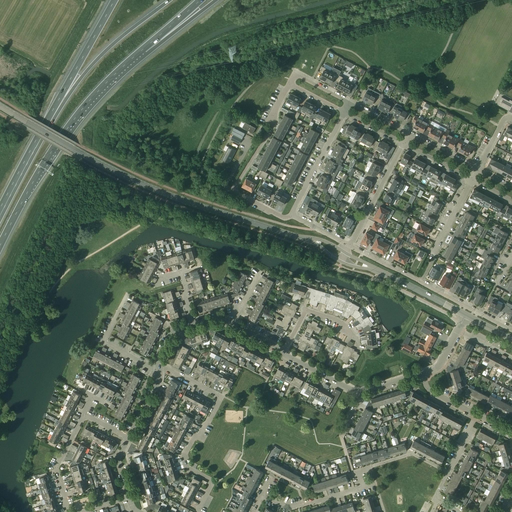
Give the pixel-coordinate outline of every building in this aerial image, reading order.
[(322,74),(320,78),(325,81),(331,71),(322,66),(319,72),(322,74)] [(339,75),(331,71),(325,81),(331,84),(333,79),(336,81),(339,75)] [(339,83),(337,87),(342,90),(348,80),(339,75),(336,81),(339,83)] [(348,80),(342,90),(348,93),(350,88),(353,90),(356,84),(348,80)] [(368,88),(367,90),(364,89),(361,95),(363,96),(362,99),(364,100),(364,101),(367,103),(373,91),(368,88)] [(373,91),(367,103),(370,104),(370,103),(372,104),(374,102),(376,103),(379,97),(381,95),(373,91)] [(290,106),(296,96),(291,93),(286,102),(291,105),(290,106)] [(301,98),(296,96),(290,106),(296,109),(296,108),(297,107),(301,98)] [(379,109),(382,111),(389,98),(384,96),(382,98),(379,97),(376,103),(379,105),(378,107),(379,108),(379,109)] [(511,102),(501,97),(497,105),(509,111),(511,112),(511,102)] [(389,98),(382,111),(385,112),(386,111),(388,112),(389,110),(392,111),(395,105),(392,104),(394,101),(389,98)] [(305,114),(311,104),(306,101),(300,111),(305,114)] [(316,106),(311,104),(305,114),(310,116),(316,106)] [(395,105),(392,111),(394,113),(393,115),(395,116),(394,117),(397,119),(403,109),(404,107),(399,104),(398,106),(395,105)] [(320,122),(325,111),(321,109),(315,119),(320,122)] [(407,112),(402,110),(397,119),(401,120),(401,119),(403,120),(404,118),(407,119),(410,113),(407,112)] [(331,114),(325,111),(320,122),(322,120),(326,122),(331,114)] [(285,115),(282,120),(290,124),(293,119),(285,115)] [(418,130),(423,120),(423,119),(419,117),(418,117),(415,116),(412,121),(415,123),(413,127),(418,130)] [(238,125),(248,130),(251,125),(240,119),(238,125)] [(282,120),(279,125),(288,129),(290,124),(282,120)] [(423,120),(418,130),(423,132),(425,128),(428,129),(430,124),(428,122),(427,123),(423,120)] [(432,121),(430,124),(428,129),(430,131),(428,135),(433,138),(439,125),(432,121)] [(279,125),(277,130),(285,134),(288,129),(279,125)] [(345,133),(350,135),(355,126),(351,125),(351,126),(349,125),(348,127),(345,126),(342,132),(345,134),(345,133)] [(440,136),(443,137),(445,132),(447,129),(439,125),(433,138),(438,140),(440,136)] [(354,139),(357,140),(360,134),(358,133),(359,130),(357,129),(358,128),(355,126),(350,135),(355,138),(354,139)] [(505,135),(509,137),(511,130),(511,129),(508,127),(506,130),(504,129),(499,139),(502,141),(505,135)] [(311,129),(308,134),(316,138),(319,133),(311,129)] [(285,134),(277,130),(274,135),(282,139),(285,134)] [(234,136),(233,135),(231,139),(239,144),(244,134),(237,131),(236,134),(235,133),(234,136)] [(443,143),(448,145),(453,136),(448,134),(448,133),(445,132),(443,137),(445,139),(443,143)] [(360,141),(365,143),(370,135),(367,133),(366,134),(364,133),(363,135),(360,134),(357,140),(360,142),(360,141)] [(308,134),(306,138),(314,143),(316,138),(308,134)] [(370,147),(373,148),(376,142),(373,141),(374,138),(372,137),(373,136),(370,135),(365,143),(370,146),(370,147)] [(453,136),(448,145),(453,148),(455,144),(458,145),(461,140),(458,138),(457,139),(453,136)] [(273,137),(270,142),(278,146),(281,141),(273,137)] [(311,147),(314,143),(306,138),(305,139),(303,137),(300,141),(303,143),(311,147)] [(458,151),(463,153),(468,144),(463,142),(463,141),(461,140),(458,145),(460,147),(458,151)] [(376,149),(381,151),(385,143),(382,141),(382,142),(380,141),(378,144),(376,142),(373,148),(375,150),(376,149)] [(270,142),(268,147),(276,151),(278,146),(270,142)] [(336,145),(334,148),(347,155),(349,150),(346,149),(348,146),(342,142),(340,145),(338,144),(337,146),(336,145)] [(311,147),(303,143),(300,148),(309,153),(311,147)] [(388,144),(385,143),(381,151),(380,154),(384,156),(384,157),(387,159),(388,157),(389,158),(393,151),(388,148),(390,146),(388,145),(388,144)] [(468,144),(463,153),(468,156),(470,152),(473,153),(476,148),(473,146),(472,147),(468,144)] [(229,147),(222,160),(229,163),(236,150),(229,147)] [(268,147),(265,152),(273,156),(276,151),(268,147)] [(347,155),(334,148),(333,151),(334,152),(333,154),(335,155),(334,158),(343,162),(347,155)] [(299,151),(297,156),(305,160),(307,155),(299,151)] [(265,152),(263,156),(271,161),(273,156),(265,152)] [(408,167),(411,161),(408,160),(410,156),(405,153),(400,162),(405,165),(408,167)] [(263,156),(260,161),(268,165),(271,161),(263,156)] [(297,156),(294,161),(302,165),(305,160),(297,156)] [(328,160),(326,164),(335,168),(338,163),(341,165),(343,162),(334,158),(332,160),(330,159),(329,161),(328,160)] [(487,166),(492,168),(496,161),(491,158),(487,166)] [(373,162),(370,167),(379,172),(380,169),(379,168),(380,166),(378,165),(379,162),(373,159),(372,162),(373,162)] [(411,168),(416,170),(420,161),(416,159),(413,163),(411,161),(408,167),(411,168)] [(268,165),(260,161),(258,166),(266,170),(268,165)] [(294,161),(292,165),(300,170),(302,165),(294,161)] [(425,164),(420,161),(416,170),(420,173),(423,175),(426,169),(423,168),(425,164)] [(501,163),(496,161),(492,168),(497,171),(501,163)] [(501,173),(505,166),(501,163),(497,171),(501,173)] [(327,171),(326,173),(332,176),(333,174),(333,173),(335,168),(326,164),(325,167),(326,167),(325,169),(327,171)] [(292,165),(289,170),(297,174),(300,170),(292,165)] [(426,169),(423,175),(426,176),(431,178),(435,169),(431,166),(428,171),(426,169)] [(510,168),(505,166),(501,173),(506,176),(510,168)] [(367,171),(365,174),(371,178),(373,175),(375,176),(376,174),(377,175),(379,172),(370,167),(367,172),(367,171)] [(437,185),(438,183),(441,177),(438,176),(440,172),(435,169),(431,178),(429,181),(437,185)] [(289,170),(286,175),(295,179),(297,174),(289,170)] [(334,178),(332,176),(326,173),(324,176),(322,175),(321,176),(320,176),(318,179),(327,184),(330,185),(334,178)] [(359,181),(371,187),(372,184),(371,183),(372,181),(370,180),(371,178),(365,174),(364,177),(361,176),(359,181)] [(443,179),(441,177),(438,183),(437,185),(438,185),(439,183),(441,184),(446,186),(450,177),(446,174),(443,179)] [(295,179),(286,175),(284,180),(292,184),(295,179)] [(247,189),(253,178),(248,176),(242,187),(245,188),(247,189)] [(450,188),(449,191),(454,193),(458,184),(456,182),(456,181),(455,181),(455,180),(450,177),(446,186),(450,188)] [(258,181),(253,178),(247,189),(249,190),(249,191),(252,192),(258,181)] [(319,186),(318,189),(324,192),(325,189),(324,188),(327,184),(318,179),(316,182),(318,183),(317,185),(319,186)] [(394,179),(392,184),(401,189),(403,190),(405,185),(404,184),(405,181),(400,179),(399,181),(394,179)] [(357,190),(363,193),(365,190),(367,192),(368,190),(369,190),(371,187),(359,181),(354,188),(357,190)] [(401,189),(392,184),(389,189),(393,191),(392,194),(398,197),(399,194),(398,193),(401,189)] [(262,195),(268,185),(267,187),(262,185),(257,193),(262,195)] [(273,188),(268,185),(262,195),(267,198),(273,188)] [(470,197),(475,199),(479,192),(474,189),(472,193),(471,192),(469,196),(470,196),(470,197)] [(277,203),(283,193),(278,190),(272,201),(277,203)] [(354,192),(351,197),(363,202),(364,199),(363,199),(364,197),(362,196),(363,193),(357,190),(355,193),(354,192)] [(480,202),(483,194),(479,192),(475,199),(480,202)] [(283,193),(277,203),(282,206),(287,198),(282,195),(283,193)] [(400,198),(398,197),(392,194),(391,196),(386,194),(384,199),(393,204),(395,199),(398,200),(400,198)] [(483,206),(484,204),(488,197),(483,194),(480,202),(478,204),(483,206)] [(309,204),(305,210),(311,213),(316,204),(312,202),(314,199),(309,196),(306,203),(309,204)] [(350,202),(349,205),(355,208),(356,206),(359,207),(360,205),(361,206),(363,202),(351,197),(349,201),(350,202)] [(433,200),(431,204),(440,209),(442,204),(438,202),(440,199),(434,197),(433,199),(433,200)] [(489,207),(493,199),(488,197),(484,204),(489,207)] [(489,207),(494,209),(498,202),(493,199),(489,207)] [(316,204),(311,213),(317,216),(320,210),(322,211),(325,205),(317,201),(316,204)] [(497,216),(500,217),(503,210),(501,208),(503,204),(498,202),(494,209),(499,212),(498,214),(497,216)] [(428,209),(426,212),(432,214),(433,212),(437,214),(440,209),(431,204),(428,209)] [(377,209),(376,212),(386,217),(388,213),(392,215),(394,210),(388,207),(386,209),(380,206),(378,209),(377,209)] [(328,214),(325,220),(330,223),(335,214),(330,211),(331,209),(329,207),(326,213),(328,214)] [(508,219),(509,217),(511,211),(511,209),(508,207),(506,211),(503,210),(500,217),(502,218),(503,216),(508,219)] [(375,215),(374,218),(380,222),(378,224),(385,228),(388,223),(384,221),(386,217),(376,212),(374,215),(375,215)] [(430,217),(432,214),(426,212),(425,214),(425,215),(423,220),(432,224),(435,219),(430,217)] [(465,213),(463,216),(472,221),(475,216),(477,214),(475,213),(473,215),(467,212),(466,213),(465,213)] [(335,214),(330,223),(336,226),(339,220),(342,221),(345,216),(342,214),(341,217),(335,214)] [(462,220),(462,221),(470,226),(472,227),(475,222),(472,221),(463,216),(461,220),(462,220)] [(347,217),(342,225),(347,228),(344,233),(347,234),(348,234),(350,235),(358,219),(354,217),(353,220),(347,217)] [(460,222),(458,226),(467,230),(470,226),(462,221),(461,223),(460,222)] [(413,228),(412,231),(422,236),(424,234),(426,235),(428,232),(429,233),(431,230),(429,229),(430,229),(419,223),(416,230),(413,228)] [(464,235),(467,230),(458,226),(456,229),(457,230),(455,234),(464,238),(465,236),(464,235)] [(493,232),(497,234),(506,239),(508,235),(507,235),(508,233),(506,232),(507,230),(500,226),(499,229),(496,227),(493,232)] [(373,236),(366,233),(361,242),(364,243),(363,244),(366,246),(367,245),(368,245),(373,236)] [(372,247),(375,249),(374,250),(377,252),(383,241),(379,239),(381,236),(376,233),(373,240),(375,241),(372,247)] [(424,239),(420,237),(415,234),(413,238),(409,236),(406,242),(417,247),(418,244),(421,246),(422,243),(424,243),(425,241),(424,240),(424,239)] [(452,237),(450,241),(459,245),(462,241),(464,238),(455,234),(453,238),(452,237)] [(504,242),(506,239),(497,234),(495,239),(503,243),(503,242),(504,242)] [(397,237),(394,243),(400,246),(402,240),(397,237)] [(503,243),(495,239),(492,244),(501,248),(503,245),(502,244),(503,243)] [(387,243),(383,241),(377,252),(380,254),(381,252),(384,254),(387,248),(390,249),(394,242),(389,240),(387,243)] [(459,245),(450,241),(448,244),(449,245),(449,246),(457,250),(459,252),(462,247),(459,245)] [(501,248),(492,244),(490,248),(489,248),(487,251),(493,254),(494,251),(498,253),(498,251),(499,252),(501,248)] [(447,247),(445,250),(454,255),(457,250),(449,246),(448,247),(447,247)] [(176,248),(177,253),(180,264),(185,262),(182,251),(181,247),(176,248)] [(188,250),(182,251),(185,262),(191,260),(194,259),(191,249),(188,250)] [(398,250),(397,251),(394,258),(405,263),(406,261),(408,262),(410,258),(411,259),(413,255),(406,252),(402,250),(398,250)] [(452,260),(451,260),(454,255),(445,250),(443,254),(444,254),(444,256),(447,258),(445,260),(451,263),(452,260)] [(492,256),(493,254),(487,251),(486,253),(487,254),(484,259),(493,263),(495,260),(494,259),(495,258),(492,256)] [(177,253),(172,255),(175,265),(180,264),(177,253)] [(167,256),(170,267),(175,265),(172,255),(167,256)] [(149,259),(146,264),(156,269),(159,264),(160,263),(159,259),(153,256),(151,260),(149,259)] [(161,256),(158,257),(159,259),(160,263),(163,263),(165,269),(170,267),(167,256),(161,258),(161,256)] [(491,267),(493,263),(484,259),(482,263),(490,268),(490,266),(491,267)] [(489,269),(490,268),(482,263),(479,262),(477,267),(488,273),(490,269),(489,269)] [(144,268),(154,274),(156,269),(146,264),(144,268)] [(433,267),(429,275),(439,280),(444,269),(439,266),(437,270),(433,267)] [(486,276),(488,273),(477,267),(475,266),(473,271),(475,272),(474,275),(478,277),(480,278),(481,275),(485,277),(485,276),(486,276)] [(144,268),(141,273),(151,278),(154,274),(144,268)] [(201,269),(200,269),(189,273),(192,281),(202,277),(201,272),(202,272),(201,269)] [(240,271),(237,277),(246,281),(249,276),(240,271)] [(444,275),(440,283),(450,289),(458,274),(454,272),(452,275),(450,274),(448,277),(444,275)] [(151,278),(141,273),(139,278),(149,283),(151,278)] [(272,288),(275,282),(277,283),(278,280),(268,275),(264,283),(272,288)] [(192,281),(193,286),(204,282),(202,277),(192,281)] [(243,287),(246,281),(237,277),(234,283),(240,286),(243,287)] [(456,289),(455,291),(461,294),(465,285),(466,283),(465,281),(463,280),(461,280),(462,278),(459,277),(453,288),(456,289)] [(204,282),(193,286),(195,291),(205,288),(204,282)] [(296,299),(301,285),(293,282),(289,292),(294,293),(292,298),(296,299)] [(240,286),(234,283),(231,288),(237,292),(240,293),(241,291),(243,287),(240,286)] [(269,293),(272,288),(264,283),(261,289),(269,293)] [(471,288),(465,285),(461,294),(466,297),(469,291),(472,292),(475,286),(473,284),(471,288)] [(301,285),(296,300),(300,301),(301,297),(301,296),(301,295),(303,296),(303,297),(306,298),(307,294),(309,287),(301,285)] [(307,294),(306,298),(308,299),(309,298),(311,299),(311,300),(310,299),(309,304),(313,305),(317,290),(309,287),(307,294)] [(487,297),(481,294),(483,290),(478,288),(474,295),(476,297),(474,301),(480,304),(483,298),(486,299),(487,297)] [(164,298),(175,295),(173,289),(162,293),(164,298)] [(261,289),(258,294),(266,299),(269,293),(261,289)] [(318,302),(322,304),(326,293),(317,290),(313,305),(317,306),(318,302)] [(334,295),(329,310),(333,311),(334,307),(336,308),(339,309),(343,298),(344,296),(335,292),(334,295)] [(326,293),(322,304),(327,305),(325,309),(329,310),(334,295),(326,293)] [(227,294),(221,296),(224,305),(230,303),(229,299),(228,295),(227,294)] [(264,304),(266,299),(258,294),(255,300),(257,301),(263,305),(264,304)] [(164,298),(166,303),(176,300),(175,295),(164,298)] [(221,296),(215,298),(218,307),(224,305),(221,296)] [(343,298),(339,309),(343,311),(341,315),(344,316),(352,303),(346,300),(348,297),(345,296),(343,298)] [(488,308),(493,311),(499,300),(498,298),(495,297),(494,297),(491,296),(488,301),(491,302),(488,308)] [(209,299),(212,309),(218,307),(215,298),(209,299)] [(209,299),(203,301),(206,311),(212,309),(209,299)] [(131,304),(130,305),(138,310),(141,304),(143,305),(144,302),(143,302),(140,300),(138,303),(133,300),(131,304)] [(178,305),(176,300),(166,303),(167,309),(178,305)] [(499,300),(493,311),(498,314),(501,308),(504,309),(506,304),(499,300)] [(206,311),(203,301),(197,303),(200,312),(206,311)] [(266,306),(264,304),(263,305),(257,301),(254,307),(263,311),(266,306)] [(283,307),(295,314),(297,310),(296,309),(298,306),(292,303),(290,306),(285,303),(284,305),(282,304),(280,306),(283,307)] [(352,303),(344,316),(348,318),(350,315),(351,316),(354,317),(359,311),(358,311),(359,307),(352,303)] [(129,307),(127,311),(135,316),(136,315),(137,316),(140,311),(138,310),(130,305),(129,307)] [(167,309),(169,314),(180,310),(178,305),(167,309)] [(254,307),(251,312),(260,317),(263,311),(254,307)] [(290,321),(292,317),(293,318),(295,314),(283,307),(281,311),(286,314),(284,318),(290,321)] [(357,321),(353,323),(356,326),(368,318),(363,311),(362,308),(359,311),(354,317),(356,319),(357,321)] [(180,310),(169,314),(170,319),(181,316),(180,310)] [(125,315),(124,317),(132,321),(135,316),(127,311),(125,315)] [(257,323),(260,317),(251,312),(248,318),(257,323)] [(156,315),(152,323),(161,327),(165,320),(156,315)] [(368,318),(356,326),(358,330),(362,327),(363,328),(362,329),(363,331),(371,328),(370,327),(373,325),(371,323),(374,321),(371,316),(368,318)] [(123,319),(121,323),(123,324),(123,323),(130,327),(132,321),(124,317),(123,319)] [(425,321),(423,326),(430,330),(431,327),(439,331),(442,325),(433,320),(428,317),(425,321)] [(275,322),(287,329),(289,325),(288,324),(290,321),(284,318),(282,321),(277,318),(275,322)] [(308,327),(306,330),(312,333),(314,330),(319,332),(321,328),(317,326),(318,323),(313,320),(311,323),(309,322),(307,326),(308,327)] [(285,333),(287,329),(275,322),(273,326),(278,329),(276,333),(272,331),(271,333),(281,338),(284,332),(285,333)] [(121,327),(120,329),(129,334),(132,328),(130,327),(123,323),(123,324),(121,327)] [(149,328),(151,329),(158,333),(158,332),(161,327),(152,323),(149,328)] [(360,336),(361,340),(377,338),(375,329),(371,330),(371,328),(363,331),(364,334),(366,334),(366,335),(360,336)] [(119,331),(117,335),(126,339),(129,334),(120,329),(119,331)] [(160,334),(158,332),(158,333),(151,329),(148,335),(157,339),(160,334)] [(213,329),(209,330),(210,334),(214,336),(212,340),(217,343),(222,333),(217,330),(213,329)] [(205,330),(200,332),(203,343),(208,341),(210,340),(210,336),(210,334),(209,330),(205,331),(205,330)] [(303,333),(301,337),(316,345),(318,341),(310,337),(312,333),(306,330),(304,334),(303,333)] [(200,332),(195,334),(198,344),(203,343),(200,332)] [(227,335),(222,333),(217,343),(221,345),(227,335)] [(183,337),(184,339),(189,345),(191,348),(194,346),(198,344),(195,334),(183,337)] [(424,345),(431,348),(436,337),(430,334),(425,343),(420,340),(418,343),(419,344),(424,346),(424,345)] [(148,335),(145,341),(154,345),(157,339),(148,335)] [(231,338),(227,335),(221,345),(226,348),(231,338)] [(332,337),(331,338),(328,336),(325,342),(328,344),(325,349),(329,351),(336,339),(332,337)] [(299,346),(298,348),(304,351),(305,349),(307,350),(309,346),(314,349),(318,351),(320,347),(316,345),(301,337),(299,341),(300,341),(298,345),(299,346)] [(226,348),(231,350),(236,340),(231,338),(226,348)] [(378,347),(377,338),(361,340),(362,344),(367,343),(367,345),(366,345),(366,348),(378,347)] [(187,348),(189,345),(184,339),(178,349),(187,354),(190,349),(187,348)] [(329,351),(328,354),(332,356),(335,351),(338,353),(340,350),(343,344),(339,342),(340,341),(336,339),(329,351)] [(143,346),(151,351),(154,345),(145,341),(145,340),(143,343),(144,343),(143,346)] [(241,343),(236,340),(231,350),(236,353),(241,343)] [(466,342),(463,347),(471,351),(473,345),(477,348),(479,345),(469,340),(467,342),(466,342)] [(236,353),(241,355),(246,345),(241,343),(236,353)] [(405,343),(402,349),(409,353),(412,347),(405,343)] [(340,359),(343,361),(351,347),(347,345),(346,346),(343,344),(340,350),(343,352),(340,359)] [(416,345),(414,349),(427,355),(427,354),(429,355),(431,351),(429,350),(431,348),(424,345),(424,346),(419,344),(417,346),(416,345)] [(246,358),(246,357),(251,348),(250,348),(246,345),(241,355),(246,358)] [(148,356),(151,351),(143,346),(140,352),(148,356)] [(251,347),(250,348),(251,348),(246,357),(251,359),(256,349),(251,347)] [(347,363),(350,358),(353,360),(352,361),(355,363),(360,355),(357,353),(358,352),(354,350),(355,349),(351,347),(343,361),(347,363)] [(463,347),(461,352),(468,356),(471,351),(463,347)] [(97,349),(93,357),(99,360),(103,352),(101,351),(97,349)] [(178,349),(176,354),(185,359),(187,354),(178,349)] [(251,359),(255,362),(261,352),(256,349),(251,359)] [(103,352),(99,360),(104,363),(109,355),(105,353),(103,352)] [(265,354),(261,352),(255,362),(260,364),(265,354)] [(461,352),(458,357),(465,361),(468,356),(461,352)] [(488,363),(492,355),(487,352),(483,360),(488,363)] [(176,354),(173,359),(182,364),(185,359),(176,354)] [(260,364),(265,367),(270,357),(265,354),(260,364)] [(109,355),(104,363),(110,366),(114,358),(112,357),(109,355)] [(488,363),(493,365),(497,358),(492,355),(488,363)] [(270,357),(265,367),(270,369),(275,359),(270,357)] [(458,364),(456,366),(459,368),(460,365),(462,366),(465,361),(458,357),(455,362),(458,364)] [(114,358),(110,366),(115,369),(120,361),(116,359),(114,358)] [(502,361),(497,358),(493,365),(498,368),(502,361)] [(182,364),(173,359),(171,364),(180,369),(182,364)] [(120,361),(115,369),(121,372),(125,366),(126,364),(124,363),(120,361)] [(507,363),(502,361),(498,368),(503,370),(507,363)] [(200,375),(205,365),(200,362),(195,372),(200,375)] [(511,366),(511,365),(507,363),(503,370),(508,373),(511,366)] [(200,375),(204,378),(210,368),(205,365),(200,375)] [(219,373),(214,383),(219,385),(219,384),(224,375),(224,374),(225,372),(223,371),(225,368),(222,366),(219,373)] [(452,378),(460,375),(458,369),(459,368),(456,366),(455,369),(455,370),(450,372),(452,378)] [(279,379),(284,369),(279,367),(274,376),(274,377),(273,380),(277,382),(279,379)] [(210,368),(204,378),(209,380),(214,370),(210,368)] [(284,382),(285,381),(289,372),(284,369),(279,379),(284,382)] [(209,380),(214,383),(219,373),(214,370),(209,380)] [(289,383),(295,373),(289,370),(289,372),(285,381),(289,383)] [(224,375),(219,384),(224,387),(229,377),(231,373),(226,371),(225,372),(224,374),(224,375)] [(84,372),(80,379),(88,384),(92,376),(84,372)] [(289,383),(294,386),(299,376),(295,373),(289,383)] [(130,380),(139,385),(142,379),(133,374),(130,380)] [(88,384),(93,386),(97,378),(92,376),(88,384)] [(98,376),(97,378),(93,386),(98,389),(103,378),(98,376)] [(304,378),(299,376),(294,386),(302,390),(306,382),(303,380),(304,378)] [(229,377),(224,387),(229,389),(234,379),(229,377)] [(103,378),(98,389),(103,391),(107,383),(108,381),(103,378)] [(171,379),(169,384),(176,388),(179,390),(182,383),(172,378),(171,379)] [(130,380),(127,386),(136,390),(139,385),(130,380)] [(461,388),(464,390),(465,387),(463,386),(461,380),(454,383),(455,389),(461,387),(461,388)] [(302,390),(300,393),(303,394),(308,397),(309,395),(314,385),(309,383),(306,382),(302,390)] [(111,386),(107,383),(103,391),(107,394),(111,386)] [(169,384),(166,389),(174,393),(176,388),(169,384)] [(309,395),(314,398),(319,388),(314,385),(309,395)] [(116,388),(111,386),(107,394),(112,396),(113,395),(114,396),(115,394),(116,392),(115,391),(116,388)] [(124,391),(126,393),(127,392),(133,396),(133,395),(136,390),(127,386),(124,391)] [(468,389),(465,387),(464,390),(466,391),(465,394),(470,397),(474,389),(469,386),(468,389)] [(324,390),(319,388),(314,398),(319,400),(324,390)] [(324,390),(319,400),(324,403),(329,393),(326,391),(327,389),(325,388),(324,390)] [(406,388),(399,391),(401,399),(407,397),(405,392),(407,391),(408,389),(406,388)] [(73,391),(71,396),(78,400),(81,395),(78,394),(80,391),(75,389),(74,391),(73,391)] [(174,393),(166,389),(164,394),(165,395),(171,398),(172,398),(173,399),(176,394),(174,393)] [(341,392),(335,389),(333,392),(334,392),(332,395),(329,393),(324,403),(332,407),(341,392)] [(470,397),(475,399),(479,392),(474,389),(470,397)] [(191,393),(186,390),(182,398),(187,401),(191,393)] [(135,397),(133,395),(133,396),(127,392),(126,393),(124,398),(132,402),(135,397)] [(409,400),(415,402),(418,395),(413,392),(409,400)] [(484,395),(479,392),(475,399),(480,402),(484,395)] [(191,406),(192,403),(196,395),(191,393),(187,401),(186,403),(191,406)] [(489,397),(487,402),(492,405),(496,398),(495,398),(497,395),(492,393),(491,395),(490,395),(489,397)] [(173,399),(172,398),(171,398),(165,395),(163,400),(171,404),(173,399)] [(201,398),(196,395),(192,403),(197,406),(201,398)] [(424,398),(418,395),(415,402),(420,405),(424,398)] [(484,395),(480,402),(486,405),(487,402),(489,397),(484,395)] [(76,405),(78,400),(71,396),(68,401),(76,405)] [(374,407),(379,405),(377,397),(370,400),(369,401),(371,403),(372,402),(374,407)] [(121,404),(129,408),(132,402),(124,398),(121,404)] [(197,406),(195,408),(200,411),(206,400),(201,398),(197,406)] [(420,405),(425,408),(429,400),(424,398),(420,405)] [(497,408),(501,400),(496,398),(492,405),(497,408)] [(163,400),(160,404),(168,408),(171,404),(163,400)] [(206,400),(200,411),(207,414),(211,406),(209,405),(211,403),(206,400)] [(429,413),(430,410),(434,403),(429,400),(425,408),(423,410),(429,413)] [(497,408),(502,410),(506,403),(501,400),(497,408)] [(76,405),(68,401),(66,406),(67,406),(73,410),(74,409),(75,410),(76,407),(75,407),(76,405)] [(430,410),(435,413),(439,406),(434,403),(430,410)] [(507,413),(511,406),(506,403),(502,410),(507,413)] [(121,404),(118,409),(126,414),(129,408),(121,404)] [(160,404),(158,409),(166,413),(168,408),(160,404)] [(65,411),(73,415),(75,410),(74,409),(73,410),(67,406),(65,411)] [(444,408),(439,406),(435,413),(440,416),(443,411),(444,408)] [(363,413),(370,417),(373,412),(365,408),(363,413)] [(126,414),(118,409),(115,415),(123,420),(126,414)] [(163,418),(166,413),(158,409),(155,414),(163,418)] [(65,411),(62,416),(70,420),(73,415),(65,411)] [(439,418),(444,421),(448,413),(443,411),(440,416),(439,418)] [(151,418),(159,422),(160,423),(163,418),(155,414),(154,413),(151,418)] [(194,419),(186,415),(184,413),(181,418),(182,418),(184,420),(192,424),(194,419)] [(363,413),(360,418),(367,422),(370,417),(363,413)] [(453,416),(448,413),(444,421),(449,423),(453,416)] [(62,416),(60,421),(68,425),(70,420),(62,416)] [(449,423),(454,426),(458,419),(453,416),(449,423)] [(159,422),(151,418),(149,423),(150,424),(150,423),(156,427),(159,422)] [(189,429),(192,424),(184,420),(182,418),(179,423),(181,424),(188,428),(189,429)] [(365,427),(367,422),(360,418),(357,423),(365,427)] [(463,421),(458,419),(454,426),(459,429),(463,421)] [(60,421),(57,425),(65,429),(68,425),(60,421)] [(185,432),(188,428),(181,424),(179,423),(177,422),(176,424),(179,426),(177,428),(185,432)] [(158,427),(156,427),(150,423),(150,424),(148,428),(156,432),(158,427)] [(357,423),(355,428),(362,432),(365,427),(357,423)] [(62,434),(65,429),(57,425),(55,430),(62,434)] [(87,436),(91,428),(87,426),(82,434),(87,436)] [(176,431),(175,433),(183,437),(185,432),(177,428),(175,427),(173,429),(176,431)] [(87,436),(92,439),(96,431),(91,428),(87,436)] [(156,432),(148,428),(145,433),(153,437),(156,432)] [(352,434),(351,436),(356,439),(360,441),(362,438),(364,433),(362,432),(355,428),(352,433),(352,434)] [(54,432),(52,435),(60,439),(62,434),(55,430),(53,429),(52,431),(54,432)] [(477,436),(483,439),(486,431),(481,429),(477,436)] [(97,441),(101,433),(96,431),(92,439),(97,441)] [(483,439),(488,441),(491,434),(486,431),(483,439)] [(102,444),(106,436),(101,433),(97,441),(96,443),(98,443),(99,442),(102,444)] [(145,433),(143,438),(150,442),(153,437),(145,433)] [(175,433),(172,438),(180,442),(183,437),(175,433)] [(494,442),(497,443),(498,441),(495,439),(497,437),(491,434),(488,441),(493,444),(494,442)] [(56,447),(57,444),(60,439),(52,435),(48,443),(56,447)] [(106,446),(111,438),(106,436),(102,444),(106,446)] [(170,437),(167,441),(170,443),(178,447),(180,442),(172,438),(170,437)] [(111,438),(106,446),(111,449),(115,451),(118,444),(115,442),(115,441),(111,438)] [(148,447),(150,442),(143,438),(140,443),(148,447)] [(396,454),(401,452),(399,444),(397,439),(396,438),(395,438),(394,438),(393,439),(392,440),(392,441),(392,442),(393,446),(396,454)] [(388,448),(386,440),(383,441),(384,443),(382,443),(384,449),(383,449),(385,457),(390,456),(388,448)] [(410,447),(416,450),(419,443),(414,440),(410,447)] [(416,450),(421,453),(425,445),(426,443),(421,440),(419,443),(416,450)] [(169,453),(173,454),(174,451),(175,452),(178,447),(170,443),(167,441),(165,446),(171,449),(169,453)] [(506,442),(502,443),(501,442),(498,441),(497,443),(499,444),(498,444),(500,450),(508,448),(506,442)] [(141,449),(140,452),(142,453),(143,450),(145,452),(148,447),(140,443),(138,448),(141,449)] [(405,443),(399,444),(401,452),(407,450),(405,443)] [(80,444),(78,449),(85,453),(88,448),(80,444)] [(421,453),(426,455),(430,448),(425,445),(421,453)] [(435,451),(430,448),(426,455),(431,458),(435,451)] [(471,448),(468,453),(475,457),(478,452),(471,448)] [(78,449),(75,453),(83,457),(85,453),(78,449)] [(431,458),(436,461),(440,453),(435,451),(431,458)] [(143,455),(142,453),(140,452),(134,452),(134,457),(134,458),(133,458),(135,463),(143,460),(142,455),(143,455)] [(73,458),(73,459),(71,462),(77,463),(79,464),(80,462),(83,457),(75,453),(73,458)] [(163,455),(159,456),(161,460),(165,459),(166,465),(175,462),(173,457),(174,457),(173,454),(169,453),(163,453),(163,455)] [(445,456),(440,453),(436,461),(441,463),(445,456)] [(472,462),(475,457),(468,453),(465,458),(472,462)] [(502,456),(498,457),(500,462),(503,461),(511,459),(510,453),(502,456)] [(363,464),(361,456),(355,458),(353,459),(354,462),(356,462),(357,466),(363,464)] [(265,467),(271,470),(276,460),(274,459),(273,460),(270,458),(265,467)] [(465,458),(462,463),(470,467),(472,462),(465,458)] [(506,467),(504,469),(507,470),(509,467),(509,466),(511,464),(511,460),(511,459),(503,461),(505,467),(506,467)] [(271,470),(276,473),(279,465),(276,464),(278,461),(276,460),(271,470)] [(78,464),(77,463),(71,462),(70,465),(70,467),(69,467),(71,472),(80,470),(78,464)] [(467,472),(470,467),(462,463),(460,468),(467,472)] [(281,475),(286,465),(284,464),(282,467),(279,465),(276,473),(281,475)] [(286,478),(290,471),(286,469),(288,466),(286,465),(281,475),(286,478)] [(101,474),(111,471),(109,466),(101,468),(99,469),(101,474)] [(256,469),(253,467),(252,469),(255,471),(253,474),(260,478),(263,472),(256,469)] [(460,468),(457,473),(462,476),(464,477),(467,472),(460,468)] [(82,469),(80,470),(71,472),(73,477),(81,475),(84,474),(82,469)] [(286,478),(291,481),(296,470),(294,469),(293,472),(290,471),(286,478)] [(506,473),(507,470),(504,469),(503,471),(501,470),(498,475),(505,479),(508,474),(506,473)] [(148,470),(140,473),(141,478),(148,476),(150,475),(151,475),(152,475),(150,470),(148,470)] [(298,471),(296,470),(291,481),(296,483),(300,476),(297,474),(298,471)] [(101,480),(103,479),(113,476),(111,471),(101,474),(100,474),(101,480)] [(39,474),(34,475),(36,479),(37,484),(38,484),(41,483),(50,480),(48,475),(47,475),(46,472),(39,474)] [(460,481),(462,476),(457,473),(455,472),(452,477),(460,481)] [(296,483),(301,486),(306,476),(304,475),(304,474),(301,473),(300,476),(296,483)] [(258,483),(260,478),(253,474),(252,477),(249,475),(248,477),(258,483)] [(337,485),(343,484),(340,476),(337,477),(336,474),(334,474),(337,485)] [(340,476),(343,484),(349,482),(347,478),(349,477),(348,474),(346,474),(340,476)] [(503,484),(505,479),(498,475),(496,474),(493,479),(495,480),(503,484)] [(141,478),(140,478),(141,484),(150,481),(153,480),(151,475),(150,475),(148,476),(141,478)] [(114,481),(113,476),(103,479),(104,484),(114,481)] [(195,476),(191,483),(199,487),(202,482),(200,481),(201,479),(195,476)] [(308,477),(306,476),(301,486),(306,489),(311,479),(308,477)] [(255,488),(258,483),(248,477),(247,479),(249,481),(248,484),(255,488)] [(327,489),(332,487),(330,479),(326,480),(325,477),(323,478),(327,489)] [(450,482),(457,486),(460,481),(452,477),(450,482)] [(51,486),(50,480),(41,483),(38,484),(40,489),(43,488),(51,486)] [(495,480),(493,486),(500,489),(503,484),(495,480)] [(106,489),(107,489),(116,486),(114,481),(104,484),(106,489)] [(186,486),(197,491),(199,487),(191,483),(189,481),(186,486)] [(454,491),(457,486),(450,482),(447,487),(454,491)] [(314,493),(315,492),(321,490),(319,483),(313,484),(314,489),(313,490),(312,492),(314,493)] [(87,484),(76,488),(78,493),(86,490),(85,488),(88,487),(87,484)] [(243,485),(242,487),(253,493),(255,488),(248,484),(246,487),(243,485)] [(40,489),(41,494),(53,491),(51,486),(43,488),(40,489)] [(185,486),(183,490),(186,492),(194,496),(197,491),(186,486),(185,486)] [(493,486),(490,491),(497,494),(500,489),(493,486)] [(250,498),(253,493),(242,487),(241,489),(244,491),(242,494),(245,495),(250,498)] [(454,491),(447,487),(444,493),(451,496),(454,491)] [(487,496),(495,499),(497,494),(490,491),(486,489),(484,494),(487,496)] [(44,499),(46,498),(46,499),(53,496),(53,497),(54,496),(53,491),(41,494),(43,499),(44,499)] [(155,491),(153,491),(145,494),(146,499),(155,496),(157,496),(155,491)] [(186,492),(184,497),(192,501),(194,496),(186,492)] [(240,498),(239,499),(249,504),(252,499),(250,498),(245,495),(242,494),(241,497),(240,497),(240,498)] [(146,499),(148,504),(151,510),(158,504),(161,502),(161,500),(159,501),(157,496),(155,496),(146,499)] [(365,504),(373,502),(371,496),(363,499),(365,504)] [(487,496),(485,500),(485,501),(490,503),(492,505),(495,499),(487,496)] [(192,501),(184,497),(181,502),(189,506),(192,501)] [(249,504),(239,499),(239,500),(238,501),(241,503),(240,505),(247,509),(249,504)] [(487,509),(490,503),(485,501),(485,500),(483,499),(480,505),(487,509)] [(349,511),(355,510),(352,502),(347,504),(349,511)]
